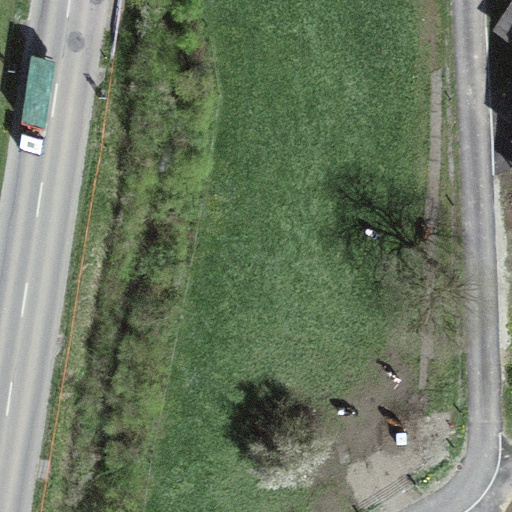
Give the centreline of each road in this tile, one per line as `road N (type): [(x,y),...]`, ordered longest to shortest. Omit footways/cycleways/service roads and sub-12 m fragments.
road 1 (residential): [(433,511),(476,475),(485,434),(465,0)]
road 2 (secondary): [(71,0),(0,471)]
